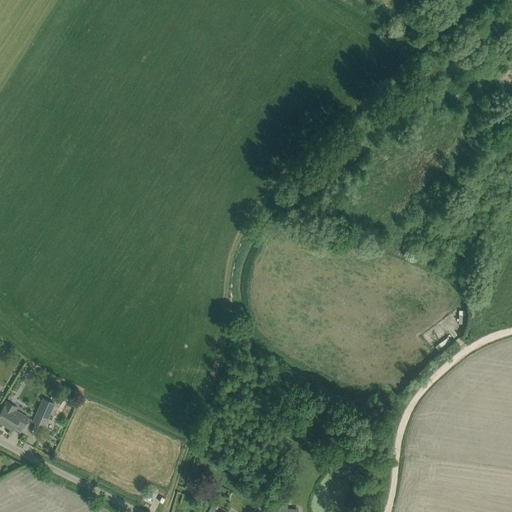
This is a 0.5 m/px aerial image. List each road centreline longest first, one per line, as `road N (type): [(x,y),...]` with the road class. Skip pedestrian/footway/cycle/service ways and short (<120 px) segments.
road 1 (track): [(166,511),(222,348),(228,276),(252,215),(304,156),(408,67)]
road 2 (track): [(386,511),(398,430),(417,394),(460,355),(511,332)]
road 3 (unclassified): [(138,511),(0,441)]
